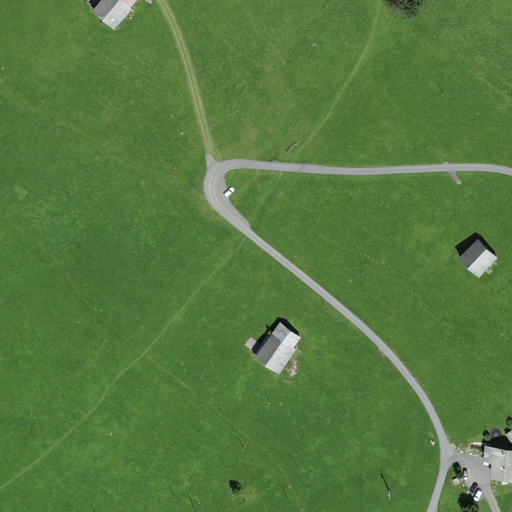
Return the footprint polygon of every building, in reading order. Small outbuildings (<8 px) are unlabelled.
[(142,0),(141,0),(109,0),(101,10),(120,26),(142,0)] [(232,114),(212,125),(226,151),(246,140),(232,114)] [(498,259),(479,240),(463,257),(482,275),(498,259)] [(284,325),(261,357),(275,366),(283,372),(305,340),(284,325)] [(511,448),(499,446),(495,473),(511,475),(511,448)]
